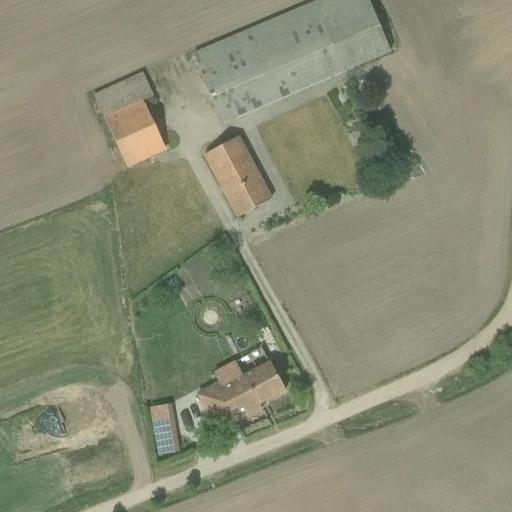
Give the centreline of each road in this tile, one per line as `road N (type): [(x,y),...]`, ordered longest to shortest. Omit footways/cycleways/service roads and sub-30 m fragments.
road 1 (unclassified): [(333,420),(107,511)]
road 2 (track): [(511,311),(493,348),(333,420)]
